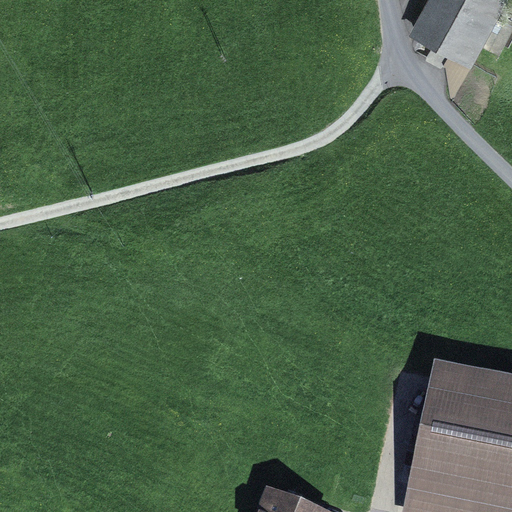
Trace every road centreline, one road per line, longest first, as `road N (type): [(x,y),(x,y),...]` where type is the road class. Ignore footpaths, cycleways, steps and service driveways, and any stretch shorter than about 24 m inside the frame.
road 1 (track): [(0,232),(325,143),(400,66)]
road 2 (residential): [(387,0),(400,66),(511,178)]
